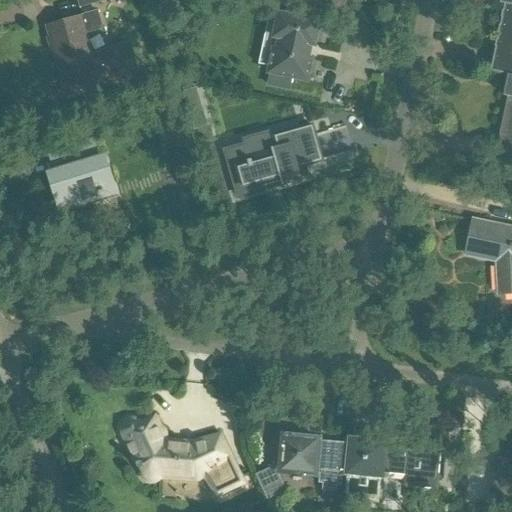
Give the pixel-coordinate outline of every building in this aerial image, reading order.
[(77,0),(80,8),(109,0),(77,0)] [(511,76),(511,0),(500,0),(500,2),(505,4),(494,53),(496,54),(493,71),(491,70),(490,72),(511,76)] [(91,60),(83,34),(101,29),(96,12),(47,26),(66,91),(81,87),(82,92),(138,75),(129,45),(95,55),(96,59),(91,60)] [(307,82),(311,60),(307,59),(310,46),(314,47),(319,24),(310,23),(311,19),(289,14),(288,18),(279,16),(274,39),(281,40),(276,64),(271,63),(269,74),(271,75),(269,87),(289,91),(291,79),(307,82)] [(187,104),(198,100),(195,88),(184,92),(187,104)] [(511,92),(511,97),(507,96),(492,165),(511,169),(511,92)] [(154,115),(175,108),(172,100),(151,106),(154,115)] [(281,182),(299,177),(297,168),(322,161),(312,127),(275,137),(278,150),(272,152),(274,158),(253,164),(252,161),(251,161),(246,145),(225,151),(238,196),(259,190),(257,184),(279,177),(281,182)] [(94,147),(93,141),(52,154),(61,181),(54,183),(61,208),(92,198),(90,192),(113,186),(104,155),(98,157),(95,148),(94,147)] [(511,229),(473,221),(466,255),(497,261),(499,295),(511,293),(511,229)] [(158,479),(160,477),(197,480),(218,467),(232,488),(242,483),(220,436),(192,444),(166,442),(155,417),(140,424),(138,422),(137,421),(135,421),(133,420),(132,420),(130,420),(128,421),(127,422),(125,423),(124,425),(122,427),(122,429),(122,431),(122,434),(124,437),(137,464),(136,465),(138,469),(139,468),(144,477),(145,479),(147,480),(149,481),(151,481),(154,481),(156,480),(158,479)] [(347,475),(350,444),(284,438),(280,472),(315,475),(315,474),(319,474),(318,484),(322,484),(322,491),(336,492),(337,486),(341,486),(342,473),(347,474),(347,475)] [(347,477),(345,492),(382,495),(384,474),(405,476),(404,483),(404,487),(427,489),(437,490),(438,476),(441,450),(423,448),(422,452),(407,450),(384,448),(384,445),(384,444),(350,441),(350,444),(347,470),(347,474),(347,477)] [(511,476),(511,461),(494,459),(493,474),(511,476)] [(267,501),(286,492),(274,466),(255,475),(267,501)]
